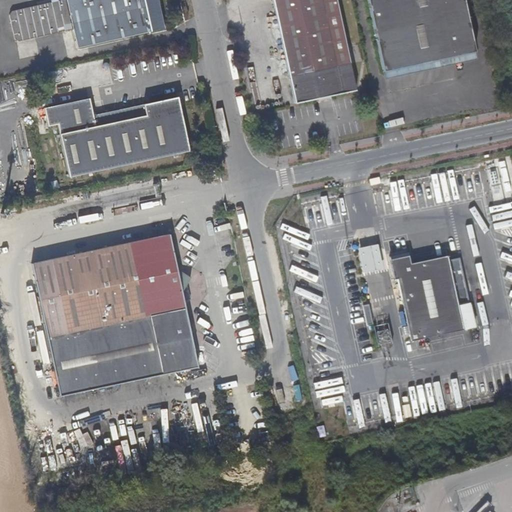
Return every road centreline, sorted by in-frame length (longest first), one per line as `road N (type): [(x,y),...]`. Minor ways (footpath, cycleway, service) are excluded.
road 1 (unknown): [(197,197),(46,233),(28,249),(26,298),(33,361),(56,415),(177,395),(208,372)]
road 2 (unclassified): [(244,188),(511,131)]
road 3 (unknown): [(210,30),(18,55),(1,37),(9,0)]
road 4 (unclassified): [(244,188),(288,394)]
road 5 (unclassified): [(203,0),(244,188)]
road 6 (unknown): [(208,372),(216,310),(197,197)]
